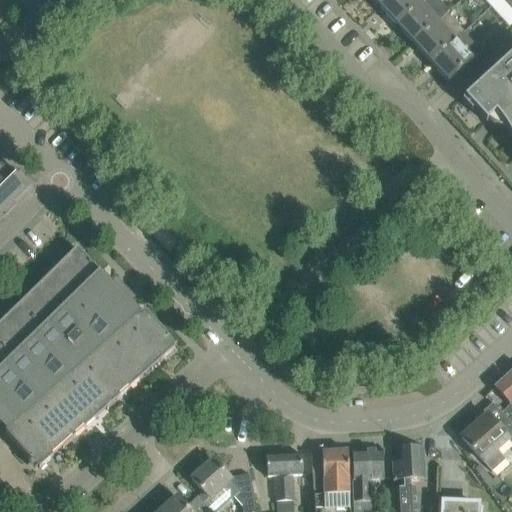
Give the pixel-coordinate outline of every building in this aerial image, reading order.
[(388,0),(379,8),(396,27),(425,0),(388,0)] [(437,0),(425,0),(396,27),(413,45),(437,23),(428,14),(440,3),(437,0)] [(511,0),(501,0),(511,11),(511,0)] [(447,14),(437,23),(413,45),(430,64),(464,33),(447,14)] [(448,83),(463,69),(472,61),(462,50),(470,42),(463,35),(465,33),(464,33),(430,64),(448,83)] [(511,54),(492,73),(493,74),(462,103),(471,113),(474,111),(486,124),(496,115),(505,127),(507,131),(511,137),(511,140),(511,54)] [(13,177),(0,163),(0,215),(30,187),(16,173),(13,177)] [(511,245),(511,237),(493,216),(481,227),(504,253),(511,245)] [(39,286),(16,309),(15,309),(17,311),(0,327),(0,420),(1,421),(0,422),(0,424),(2,423),(9,430),(5,434),(30,462),(31,461),(39,469),(53,456),(47,450),(66,434),(72,441),(98,417),(92,411),(110,395),(116,401),(142,378),(136,372),(154,355),(160,362),(174,349),(167,341),(168,339),(143,312),(133,321),(125,314),(133,306),(131,305),(131,306),(130,305),(134,301),(115,282),(111,286),(111,285),(110,283),(103,291),(95,283),(103,276),(77,249),(56,269),(62,276),(45,292),(39,286)] [(511,373),(494,390),(509,406),(500,414),(511,427),(511,373)] [(511,427),(500,414),(492,405),(481,415),(484,418),(461,439),(475,454),(491,473),(505,461),(497,450),(507,441),(511,445),(511,427)] [(392,464),(394,490),(393,491),(393,511),(416,511),(416,489),(410,489),(410,481),(424,481),(424,468),(423,448),(396,449),(397,464),(392,464)] [(384,481),(383,470),(382,451),(352,452),(353,472),(353,476),(354,503),(354,511),(371,511),(371,502),(370,482),(384,481)] [(349,511),(349,510),(348,480),(349,480),(348,452),(322,453),(323,475),(312,476),(314,511),(349,511)] [(266,456),(267,476),(267,479),(274,478),(276,511),(293,511),(291,477),(301,477),(300,455),(266,456)] [(243,511),(256,511),(250,476),(231,480),(213,461),(203,471),(198,470),(192,474),(193,479),(192,480),(209,500),(220,489),(230,501),(234,498),(243,508),(243,511)] [(495,480),(491,482),(485,488),(489,494),(500,485),(495,480)] [(209,511),(201,502),(198,499),(186,509),(176,498),(160,511),(209,511)]
